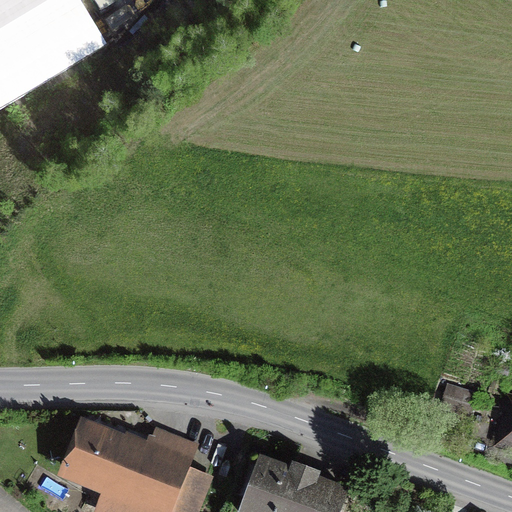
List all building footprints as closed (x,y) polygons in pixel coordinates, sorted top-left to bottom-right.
[(78,0),(93,24),(124,5),(121,0),(78,0)] [(476,395),(447,386),(441,406),(470,415),(476,395)] [(511,403),(510,403),(501,438),(511,440),(511,403)] [(187,469),(196,446),(156,430),(146,454),(143,452),(138,465),(119,457),(123,445),(83,429),(67,470),(106,486),(100,500),(129,511),(169,511),(170,511),(194,511),(208,477),(187,469)] [(328,511),(331,507),(338,510),(344,492),(315,480),(316,476),(293,467),(291,472),(261,461),(255,479),(262,481),(255,500),(248,497),(242,511),(328,511)]
